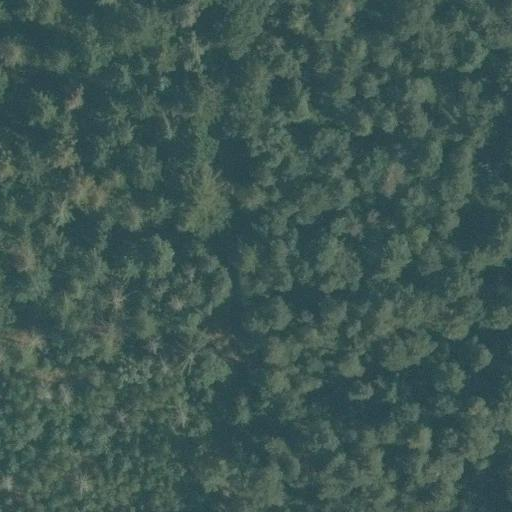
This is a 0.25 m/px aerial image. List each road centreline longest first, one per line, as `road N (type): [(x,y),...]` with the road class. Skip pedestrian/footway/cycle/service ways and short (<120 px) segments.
road 1 (track): [(220,325),(217,0)]
road 2 (track): [(217,511),(220,325)]
